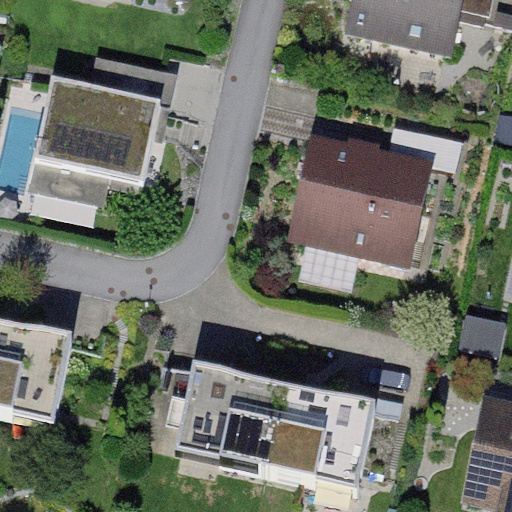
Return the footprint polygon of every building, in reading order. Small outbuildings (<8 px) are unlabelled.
[(190,0),(140,0),(189,10),(190,0)] [(465,0),(355,0),(349,30),(454,53),(465,0)] [(161,110),(52,86),(36,158),(145,182),(161,110)] [(431,171),(311,147),(291,241),(412,265),(431,171)] [(75,342),(0,325),(0,418),(56,430),(75,342)] [(285,389),(194,369),(175,458),(267,477),(285,389)] [(376,407),(285,389),(267,477),(358,495),(376,407)] [(511,511),(511,408),(481,402),(458,506),(487,511),(511,511)]
